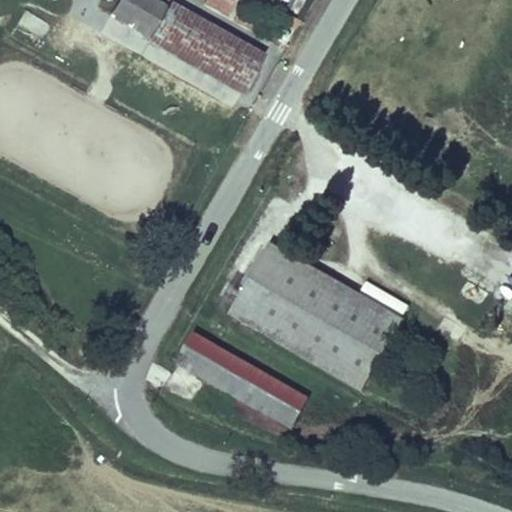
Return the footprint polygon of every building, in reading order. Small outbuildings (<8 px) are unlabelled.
[(154,0),(99,0),(94,9),(144,37),(142,41),(237,94),(260,53),(165,0),(164,0),(162,5),(154,0)] [(236,1),(234,0),(202,0),(201,3),(226,18),(236,1)] [(265,19),(239,3),(229,20),(255,36),(265,19)] [(27,12),(20,23),(41,36),(48,25),(27,12)] [(271,245),(230,314),(361,390),(401,321),(271,245)] [(307,399),(194,334),(178,362),(291,428),(307,399)]
